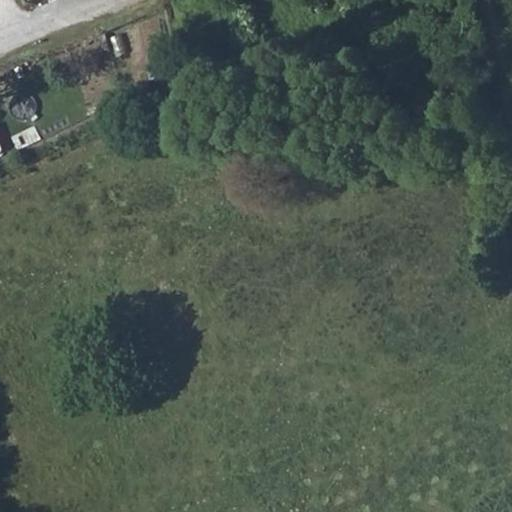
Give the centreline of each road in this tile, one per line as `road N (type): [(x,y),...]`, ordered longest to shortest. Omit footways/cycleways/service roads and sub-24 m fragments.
road 1 (track): [(477,0),(511,134)]
road 2 (residential): [(0,45),(123,0)]
